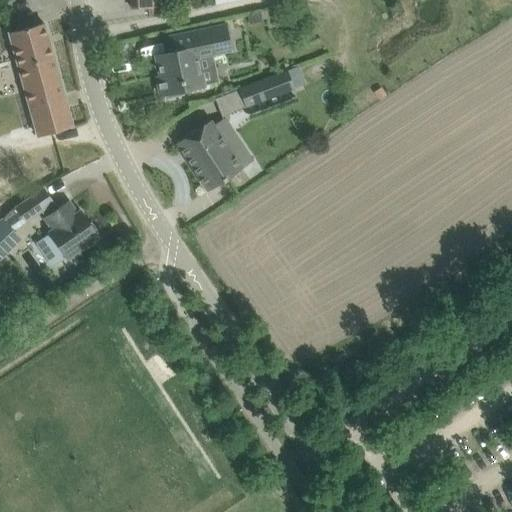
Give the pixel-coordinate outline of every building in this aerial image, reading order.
[(260,12),(247,15),(249,23),(262,20),(261,13),(260,12)] [(38,136),(53,131),(73,126),(44,23),(9,32),(38,136)] [(198,56),(231,49),(225,25),(168,37),(171,52),(156,55),(160,75),(157,76),(161,95),(164,94),(165,98),(184,95),(183,90),(204,86),(198,56)] [(288,70),(239,89),(246,106),(294,88),(306,83),(300,66),(288,70)] [(211,120),(177,142),(208,190),(242,167),(211,120)] [(18,227),(26,221),(54,202),(44,188),(8,213),(18,227)] [(51,228),(48,231),(68,259),(99,237),(97,234),(99,232),(92,222),(90,224),(81,210),(77,212),(69,200),(43,218),(51,228)] [(0,219),(0,256),(19,238),(0,219)] [(30,268),(46,264),(40,245),(24,249),(30,268)]
